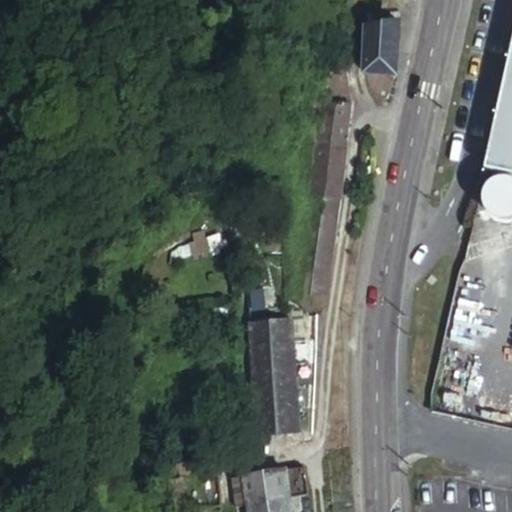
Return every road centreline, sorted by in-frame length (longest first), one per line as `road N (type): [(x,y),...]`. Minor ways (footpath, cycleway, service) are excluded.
road 1 (tertiary): [(379,430),(379,333),(390,255),(443,0)]
road 2 (unclassified): [(511,460),(379,430)]
